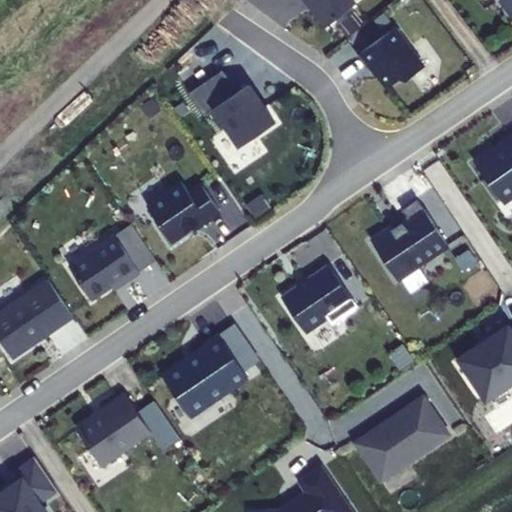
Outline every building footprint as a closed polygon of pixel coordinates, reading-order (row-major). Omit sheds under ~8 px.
[(306,0),(327,25),(355,3),(352,0),(306,0)] [(511,0),(501,0),(511,14),(511,12),(511,0)] [(426,66),(397,26),(360,54),(369,67),(372,64),(388,87),(402,77),(408,79),(426,66)] [(240,146),(275,122),(247,85),(238,92),(222,70),(189,93),(204,115),(214,109),(240,146)] [(511,135),(503,142),(504,144),(494,151),(492,149),(474,161),(499,199),(511,190),(511,135)] [(182,183),(148,206),(172,242),(200,223),(202,225),(220,213),(201,184),(189,193),(182,183)] [(372,241),(397,279),(448,245),(417,199),(402,209),(409,220),(393,230),(392,228),(372,241)] [(156,261),(131,224),(115,236),(140,272),(156,261)] [(69,267),(92,300),(112,286),(122,279),(124,283),(140,272),(115,236),(69,267)] [(357,306),(329,265),(307,280),(308,281),(299,287),(298,286),(281,297),(305,332),(327,318),(331,324),(357,306)] [(122,279),(112,286),(114,289),(124,283),(122,279)] [(73,317),(48,280),(0,312),(0,339),(13,358),(38,341),(37,339),(43,335),(46,336),(73,317)] [(511,335),(511,336),(506,328),(490,339),(491,341),(459,363),(471,382),(476,378),(487,395),(505,383),(508,388),(511,385),(511,335)] [(248,379),(219,335),(205,345),(206,347),(191,357),(192,358),(184,364),(183,362),(162,377),(190,418),(248,379)] [(151,431),(124,393),(101,409),(103,412),(77,430),(102,465),(151,431)] [(451,436),(424,396),(409,406),(411,408),(357,445),(382,483),(451,436)] [(58,490),(36,457),(16,471),(21,479),(0,493),(0,511),(45,511),(40,503),(58,490)] [(351,511),(322,468),(300,482),(307,493),(280,511),(271,511),(351,511)]
